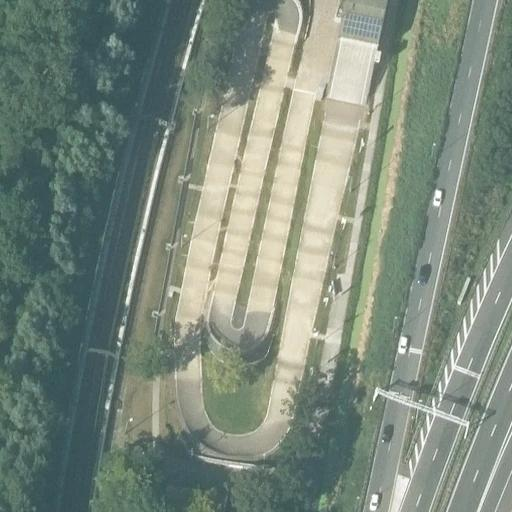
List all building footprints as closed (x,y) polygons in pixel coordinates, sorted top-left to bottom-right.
[(345,0),(326,97),(366,105),(386,0),(345,0)] [(166,275),(160,300),(172,302),(177,277),(166,275)] [(272,501),(274,492),(250,487),(248,497),(272,501)] [(222,511),(225,500),(167,489),(162,511),(222,511)] [(245,511),(247,503),(227,500),(225,511),(245,511)]
